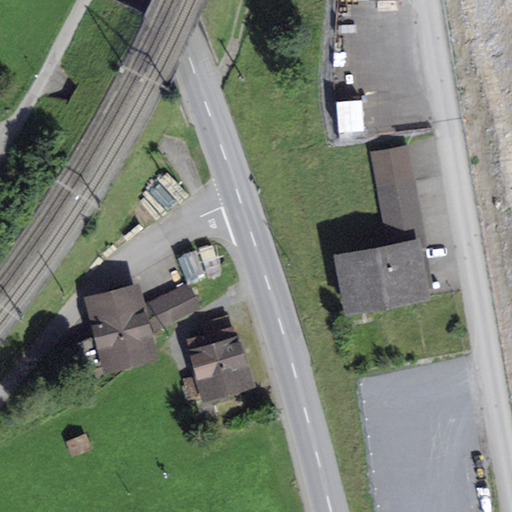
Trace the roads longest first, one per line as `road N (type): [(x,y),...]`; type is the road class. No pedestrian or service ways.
road 1 (secondary): [(165,0),(265,282),(328,511)]
road 2 (residential): [(511,501),(422,0)]
road 3 (residential): [(89,0),(50,81),(0,152)]
